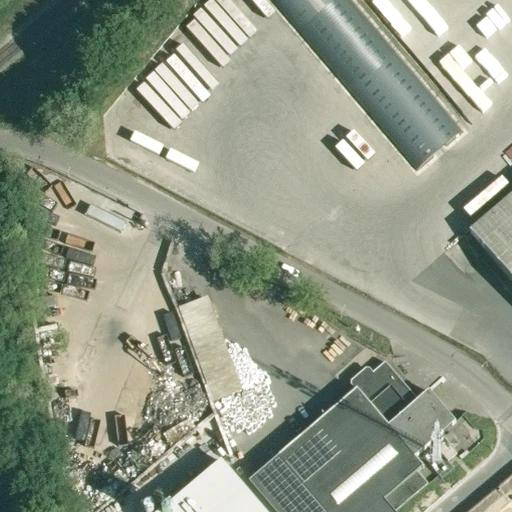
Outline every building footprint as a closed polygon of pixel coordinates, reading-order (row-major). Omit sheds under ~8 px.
[(350,0),(271,0),(416,171),(462,132),(350,0)] [(228,32),(234,26),(218,8),(212,13),(228,32)] [(351,115),(353,114),(308,57),(292,70),(351,143),(365,132),(351,115)] [(263,155),(273,184),(294,176),(284,148),(263,155)] [(511,197),(470,233),(511,282),(511,197)] [(109,249),(135,229),(128,220),(102,239),(109,249)] [(209,289),(178,299),(212,394),(242,384),(209,289)] [(374,373),(355,389),(414,459),(456,424),(429,392),(418,402),(385,363),(374,373)] [(258,475),(248,484),(272,511),(395,511),(427,485),(417,474),(423,469),(415,459),(414,459),(355,389),(353,391),(258,475)] [(56,431),(71,474),(91,467),(76,424),(56,431)] [(443,440),(433,448),(446,463),(456,455),(443,440)] [(162,511),(261,511),(220,463),(200,480),(168,507),(172,511),(168,511),(166,509),(162,511)]
